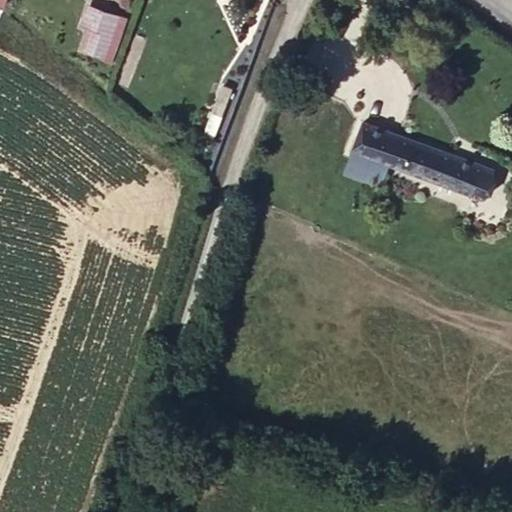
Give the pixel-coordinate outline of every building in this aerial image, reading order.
[(0,0),(0,9),(8,13),(11,0),(0,0)] [(105,53),(114,16),(87,8),(82,26),(92,29),(89,49),(105,53)] [(123,19),(114,16),(105,53),(114,55),(123,19)] [(234,91),(222,87),(204,128),(215,134),(234,91)] [(495,165),(361,121),(350,152),(484,195),(495,165)]
